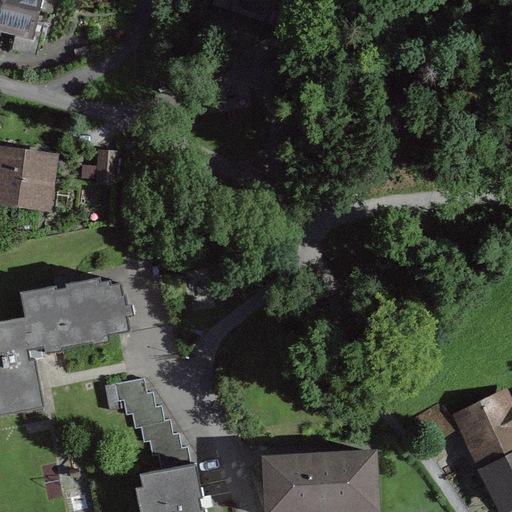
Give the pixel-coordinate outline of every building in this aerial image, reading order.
[(0,0),(0,29),(14,33),(11,48),(35,54),(44,17),(37,15),(40,0),(0,0)] [(283,0),(211,0),(211,1),(276,23),(283,0)] [(93,55),(90,44),(50,54),(53,65),(93,55)] [(323,112),(302,115),(306,137),(327,134),(323,112)] [(58,148),(0,141),(0,199),(51,206),(58,148)] [(117,183),(120,149),(98,147),(97,164),(82,163),(81,177),(96,178),(95,182),(117,183)] [(58,285),(23,292),(28,317),(34,348),(46,346),(47,353),(64,350),(63,347),(94,341),(95,343),(112,340),(110,333),(132,329),(129,314),(136,313),(134,302),(128,303),(124,281),(112,284),(111,278),(103,280),(102,276),(67,283),(68,287),(59,289),(58,285)] [(34,348),(28,317),(0,322),(0,414),(46,406),(36,359),(31,360),(29,349),(34,348)] [(152,390),(147,391),(144,376),(105,384),(110,410),(120,408),(118,400),(123,399),(126,414),(132,412),(135,427),(141,426),(144,441),(150,440),(153,454),(158,453),(162,471),(192,465),(188,444),(182,445),(179,431),(173,432),(170,417),(165,418),(161,403),(155,405),(152,390)] [(500,511),(509,507),(510,511),(511,511),(511,394),(507,385),(453,411),(460,427),(500,511)] [(435,442),(460,427),(444,400),(419,415),(435,442)] [(353,511),(354,511),(376,511),(376,507),(381,506),(378,445),(262,451),(265,511),(312,511),(313,510),(354,508),(353,511)] [(162,471),(141,475),(144,487),(138,488),(142,511),(206,511),(206,509),(202,510),(200,498),(203,497),(196,464),(192,465),(162,471)]
